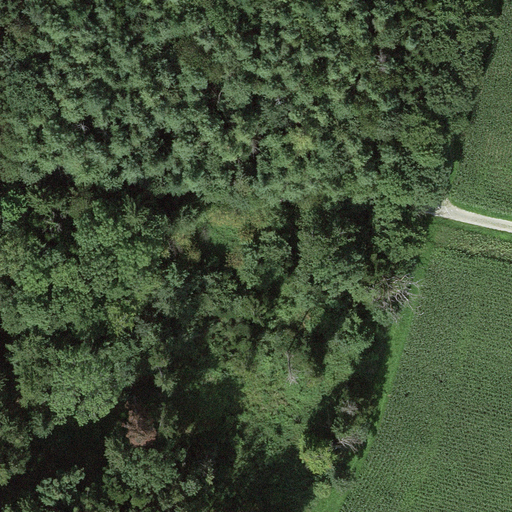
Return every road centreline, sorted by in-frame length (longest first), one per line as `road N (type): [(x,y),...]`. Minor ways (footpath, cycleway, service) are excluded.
road 1 (track): [(441,214),(0,161)]
road 2 (track): [(495,0),(443,162),(441,214)]
